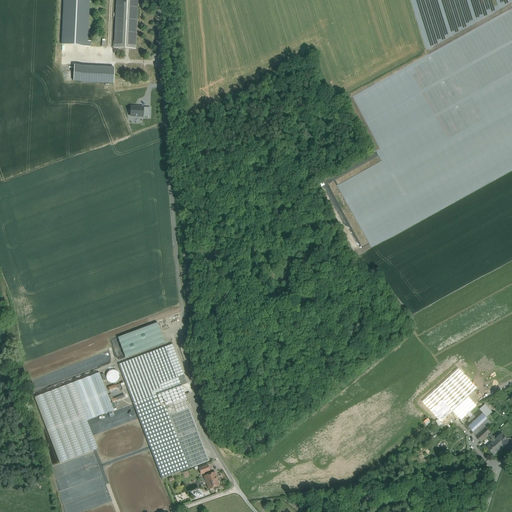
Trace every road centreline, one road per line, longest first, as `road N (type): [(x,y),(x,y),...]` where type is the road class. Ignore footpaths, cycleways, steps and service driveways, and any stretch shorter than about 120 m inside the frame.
road 1 (unclassified): [(257,511),(197,412),(174,245),(163,0)]
road 2 (unknown): [(55,511),(0,288)]
